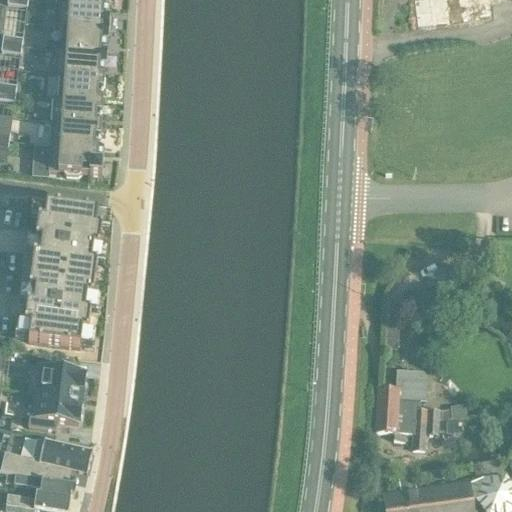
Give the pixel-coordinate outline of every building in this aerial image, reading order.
[(59,7),(59,8),(112,12),(112,0),(64,0),(64,7),(59,7)] [(8,1),(7,9),(27,11),(28,3),(8,1)] [(59,8),(58,32),(62,32),(107,36),(111,36),(112,12),(59,8)] [(62,32),(61,56),(105,60),(107,36),(62,32)] [(3,40),(2,48),(22,51),(23,43),(3,40)] [(2,48),(0,56),(21,59),(22,51),(2,48)] [(56,56),(54,79),(104,83),(105,60),(61,56),(56,56)] [(53,103),(102,107),(104,83),(54,79),(54,81),(59,81),(57,103),(53,103)] [(0,87),(0,95),(15,98),(17,90),(0,87)] [(0,95),(0,104),(14,106),(15,98),(0,95)] [(53,103),(51,127),(101,131),(102,107),(53,103)] [(51,127),(50,151),(103,155),(103,154),(99,154),(101,131),(51,127)] [(0,136),(0,144),(9,146),(10,138),(0,136)] [(0,144),(0,152),(8,153),(9,146),(0,144)] [(50,151),(48,176),(63,178),(66,181),(78,182),(82,179),(102,180),(103,155),(50,151)] [(97,269),(91,268),(93,254),(99,255),(101,234),(95,233),(97,218),(46,211),(44,226),(38,226),(35,246),(41,247),(39,261),(33,261),(29,295),(35,296),(33,310),(27,310),(24,330),(30,331),(28,347),(79,353),(81,338),(87,339),(90,318),(84,317),(86,303),(92,304),(97,269)] [(82,396),(85,380),(31,373),(28,397),(81,404),(82,396)] [(378,392),(376,414),(412,416),(412,429),(424,429),(424,427),(436,428),(437,424),(437,417),(420,416),(420,406),(425,406),(427,381),(423,376),(396,375),(395,393),(378,392)] [(80,412),(81,404),(28,397),(27,398),(32,399),(28,432),(55,436),(57,426),(78,429),(80,412)] [(404,438),(412,438),(412,455),(424,456),(425,439),(436,440),(436,438),(436,428),(424,427),(424,429),(412,429),(412,416),(376,414),(375,436),(393,437),(393,446),(404,446),(404,438)] [(437,417),(437,424),(451,423),(450,415),(437,417)] [(436,428),(436,438),(452,439),(453,425),(437,424),(436,428)] [(6,479),(16,481),(16,479),(18,479),(61,485),(69,487),(71,475),(86,479),(87,476),(92,455),(90,455),(80,452),(45,444),(45,446),(37,444),(31,465),(5,458),(0,478),(6,479)] [(413,477),(396,480),(399,499),(384,501),(385,511),(470,511),(468,489),(415,496),(413,477)] [(5,487),(15,489),(41,493),(40,498),(70,503),(71,499),(75,500),(76,488),(69,487),(61,485),(18,479),(16,479),(16,481),(6,479),(5,487)] [(68,511),(70,503),(40,498),(37,498),(36,504),(9,500),(6,511),(68,511)]
